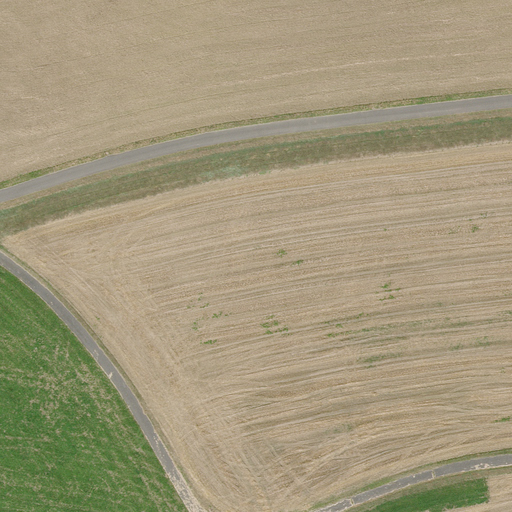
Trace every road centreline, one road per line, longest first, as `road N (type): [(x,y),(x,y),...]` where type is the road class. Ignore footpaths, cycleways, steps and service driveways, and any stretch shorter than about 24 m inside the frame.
road 1 (track): [(511,105),(170,149),(0,201)]
road 2 (track): [(195,511),(106,370),(36,290),(0,263)]
road 3 (track): [(511,461),(432,475),(320,511)]
